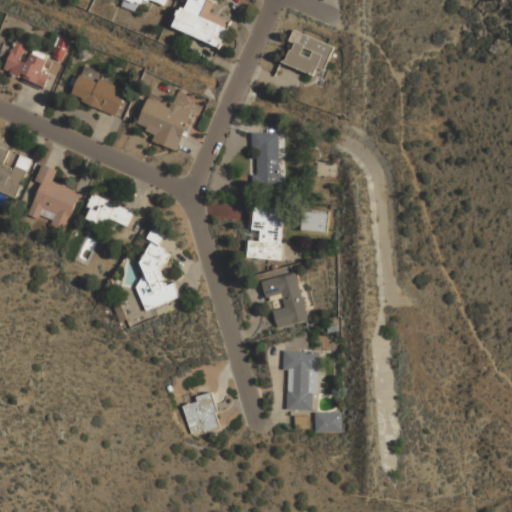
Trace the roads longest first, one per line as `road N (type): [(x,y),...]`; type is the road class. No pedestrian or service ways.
road 1 (residential): [(260,431),(191,191),(227,106)]
road 2 (residential): [(0,106),(191,191)]
